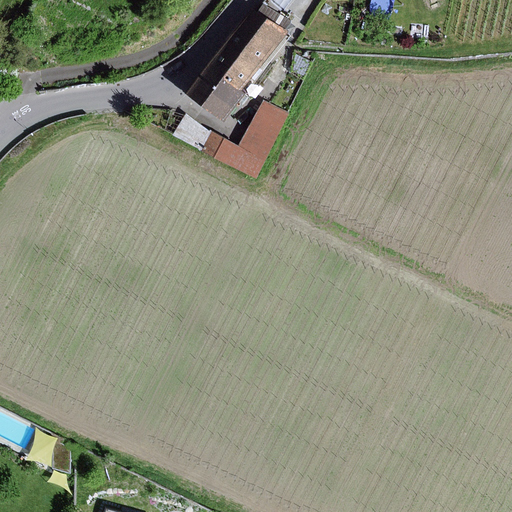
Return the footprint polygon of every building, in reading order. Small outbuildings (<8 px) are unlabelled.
[(256,6),(212,62),(243,87),(288,31),(256,6)] [(243,87),(212,62),(188,91),(226,122),(249,92),(243,87)] [(239,145),(187,113),(173,135),(256,178),(289,114),(264,100),(239,145)] [(71,449),(54,440),(54,468),(71,473),(71,449)] [(112,482),(91,481),(91,509),(112,510),(112,482)]
